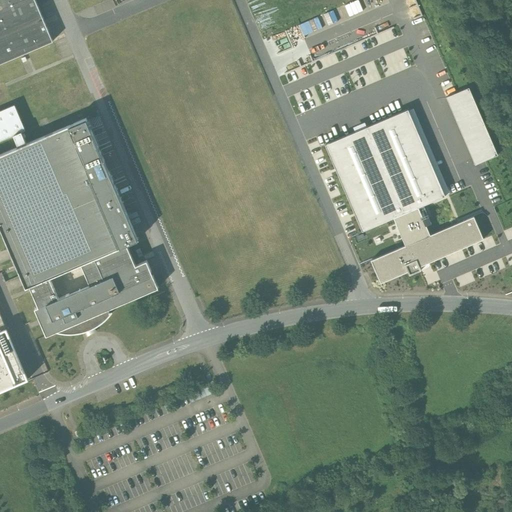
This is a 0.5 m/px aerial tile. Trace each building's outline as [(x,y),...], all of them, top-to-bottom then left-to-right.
[(35,0),(0,0),(0,63),(53,41),(35,0)] [(468,88),(446,98),(475,165),(497,155),(468,88)] [(19,148),(0,155),(0,227),(26,288),(30,286),(49,278),(81,264),(127,245),(138,240),(86,119),(27,144),(21,132),(25,131),(14,105),(0,111),(0,141),(13,135),(19,148)] [(408,110),(325,145),(362,231),(393,218),(405,246),(371,261),(380,283),(408,272),(409,275),(421,270),(419,267),(484,239),(474,216),(430,235),(418,207),(444,196),(408,110)] [(135,265),(127,245),(81,264),(90,285),(58,298),(49,278),(30,286),(38,307),(35,308),(46,336),(55,332),(68,334),(80,333),(93,329),(104,322),(112,312),(112,311),(110,312),(108,309),(158,288),(146,261),(135,265)] [(0,313),(0,391),(28,379),(0,313)] [(41,353),(45,363),(57,359),(53,349),(41,353)]
